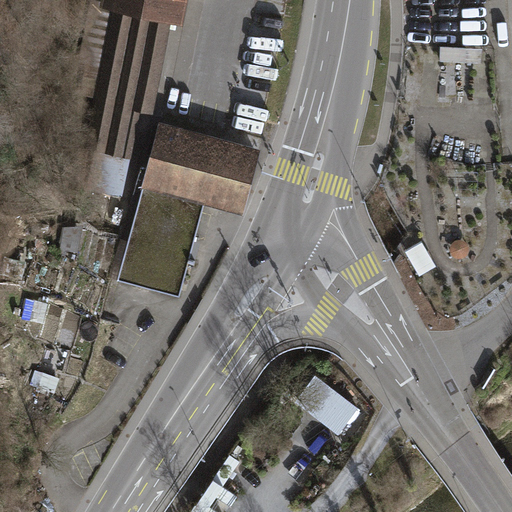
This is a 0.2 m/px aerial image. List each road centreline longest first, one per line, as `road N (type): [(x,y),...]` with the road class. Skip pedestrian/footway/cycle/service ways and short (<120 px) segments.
road 1 (primary): [(117,511),(288,235)]
road 2 (primary): [(288,235),(325,142),(349,0)]
road 3 (secondary): [(422,389),(288,235)]
road 4 (secondary): [(422,389),(503,511)]
road 5 (unclassified): [(422,389),(511,309)]
